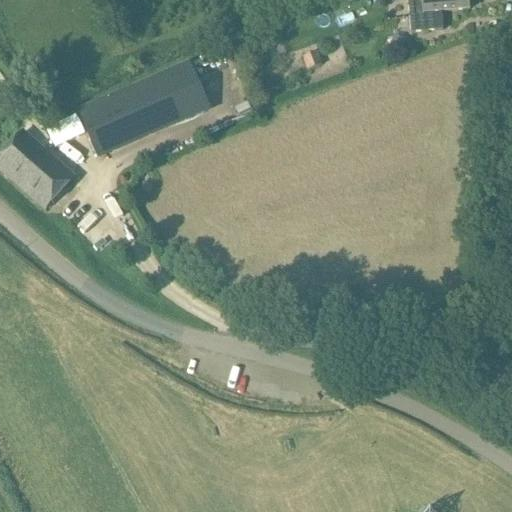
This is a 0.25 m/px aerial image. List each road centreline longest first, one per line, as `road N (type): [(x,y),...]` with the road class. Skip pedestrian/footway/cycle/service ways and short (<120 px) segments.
road 1 (unclassified): [(489,380),(511,73)]
road 2 (unclassified): [(511,467),(350,382),(244,350)]
road 3 (unclassified): [(244,350),(120,310),(0,210)]
road 4 (unclassified): [(489,380),(297,342),(256,339),(244,350)]
